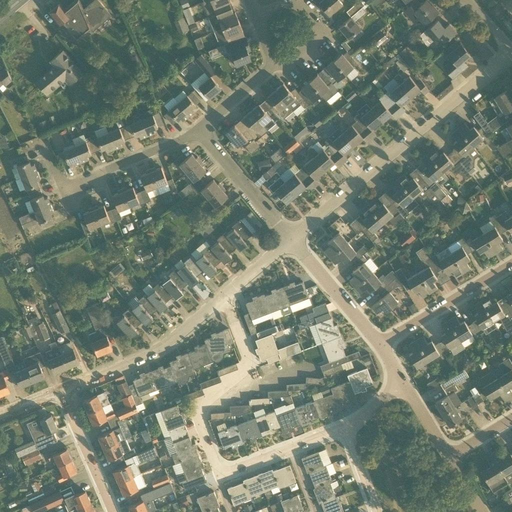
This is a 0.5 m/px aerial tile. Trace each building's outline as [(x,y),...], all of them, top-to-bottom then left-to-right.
[(111,15),(98,0),(93,0),(83,9),(79,0),(75,0),(64,10),(59,4),(52,9),(49,12),(50,14),(51,14),(61,25),(62,23),(77,39),(90,28),(93,31),(111,15)] [(186,0),(180,0),(179,1),(183,10),(190,6),(186,0)] [(208,17),(231,8),(229,3),(231,2),(230,0),(208,0),(202,2),(208,17)] [(312,0),(311,1),(316,6),(320,3),(329,15),(343,4),(339,0),(312,0)] [(349,38),(361,28),(355,22),(366,13),(362,8),(364,5),(360,0),(347,11),(351,17),(339,27),(349,38)] [(381,4),(377,0),(374,0),(371,3),(375,8),(381,4)] [(421,5),(416,0),(415,1),(410,5),(404,10),(414,22),(419,18),(424,23),(438,12),(432,4),(430,5),(426,0),(421,5)] [(233,13),(231,8),(208,17),(214,32),(239,22),(235,12),(233,13)] [(179,34),(190,30),(185,17),(174,22),(179,34)] [(445,29),(437,20),(420,35),(423,38),(422,39),(425,42),(425,43),(427,46),(429,45),(428,44),(433,40),(434,40),(437,38),(442,44),(448,39),(448,40),(456,33),(449,24),(445,27),(446,28),(445,29)] [(225,45),(229,43),(243,37),(241,32),(243,32),(239,22),(214,32),(220,47),(225,45)] [(196,23),(189,26),(192,32),(198,29),(196,23)] [(378,46),(387,38),(383,33),(373,41),(378,46)] [(245,37),(243,37),(229,43),(225,45),(231,59),(233,57),(237,66),(251,60),(247,52),(251,51),(248,43),(245,45),(242,38),(245,37),(245,38),(245,37)] [(458,45),(455,42),(444,51),(448,54),(447,55),(455,64),(452,67),(449,63),(444,67),(453,78),(467,66),(463,61),(470,55),(460,44),(458,45)] [(211,59),(218,56),(215,49),(209,51),(211,59)] [(410,66),(415,61),(405,49),(400,53),(410,66)] [(69,83),(82,73),(63,50),(50,60),(55,66),(37,81),(47,93),(65,78),(69,83)] [(136,51),(127,55),(136,73),(145,69),(136,51)] [(358,64),(347,51),(343,55),(342,53),(334,60),(351,80),(357,75),(357,72),(354,68),(353,67),(358,64)] [(201,55),(195,60),(207,75),(214,70),(201,55)] [(351,80),(334,60),(322,71),(338,90),(345,85),(340,79),(346,75),(350,80),(351,80)] [(0,72),(0,85),(3,83),(5,85),(11,80),(7,70),(5,68),(0,72)] [(326,101),(338,90),(322,71),(309,81),(326,101)] [(427,71),(424,73),(424,77),(426,79),(429,79),(432,77),(432,74),(430,71),(427,71)] [(404,80),(398,74),(393,78),(399,84),(411,98),(420,90),(424,94),(429,90),(421,81),(416,85),(409,76),(404,80)] [(221,89),(210,76),(199,86),(209,98),(221,89)] [(326,101),(309,81),(301,88),(303,90),(298,93),(303,98),(309,105),(313,101),(313,102),(321,95),(326,101)] [(290,92),(283,84),(275,90),(293,111),(300,104),(303,107),(306,107),(309,105),(303,98),(298,93),(295,89),(290,92)] [(401,106),(411,98),(399,84),(390,92),(397,101),(392,105),(400,114),(405,111),(401,106)] [(285,118),(293,111),(275,90),(267,97),(274,106),(270,109),(279,119),(283,115),(285,118)] [(499,116),(503,113),(511,108),(511,100),(506,91),(495,98),(500,107),(495,109),(499,116)] [(200,101),(192,92),(178,104),(189,116),(195,110),(192,108),(196,105),(200,101)] [(392,105),(388,109),(381,101),(371,109),(382,122),(392,114),(396,118),(400,114),(392,105)] [(183,121),(189,116),(178,104),(164,115),(172,125),(177,121),(180,118),(183,121)] [(270,109),(266,113),(259,104),(251,111),(268,130),(276,123),(274,122),(279,119),(270,109)] [(344,106),(338,111),(341,114),(347,110),(344,106)] [(152,114),(150,109),(140,114),(142,118),(141,119),(148,135),(155,132),(154,129),(163,125),(158,113),(153,115),(152,114)] [(382,122),(371,109),(362,117),(359,113),(353,118),(356,121),(372,139),(376,135),(372,130),(382,122)] [(259,138),(268,130),(251,111),(243,118),(250,126),(246,130),(254,139),(258,136),(259,138)] [(482,127),(487,122),(479,111),(473,116),(482,127)] [(318,116),(312,121),(317,127),(323,122),(318,116)] [(148,135),(141,119),(130,123),(130,124),(125,126),(130,138),(139,135),(140,138),(148,135)] [(372,139),(356,121),(347,129),(341,122),(336,126),(338,129),(353,146),(363,138),(367,143),(372,139)] [(39,124),(42,131),(48,128),(45,122),(39,124)] [(464,123),(458,129),(473,147),(483,138),(488,144),(492,140),(482,127),(478,130),(474,126),(470,130),(464,123)] [(504,158),(511,152),(511,123),(507,127),(511,135),(511,138),(497,148),(504,158)] [(246,130),(242,133),(235,125),(225,133),(237,147),(243,143),(252,153),(260,146),(254,139),(246,130)] [(130,138),(125,126),(120,128),(119,128),(108,132),(114,148),(122,145),(121,142),(130,138)] [(114,148),(108,132),(106,127),(94,131),(95,133),(90,135),(92,140),(96,151),(106,148),(107,151),(114,148)] [(324,141),(328,145),(343,163),(348,159),(344,155),(353,146),(338,129),(328,137),(324,141)] [(464,167),(468,171),(473,167),(474,159),(467,152),(473,147),(458,129),(451,134),(457,141),(453,144),(457,148),(452,152),(464,167)] [(299,131),(293,137),(294,138),(299,144),(301,143),(306,139),(299,131)] [(287,154),(299,144),(294,138),(282,148),(287,154)] [(96,151),(92,140),(86,142),(86,141),(75,146),(81,162),(89,159),(87,156),(96,151)] [(343,163),(328,145),(318,153),(313,148),(310,147),(307,150),(313,158),(325,171),(334,162),(338,167),(343,163)] [(81,162),(75,146),(63,150),(64,151),(58,153),(63,165),(72,162),(74,165),(81,162)] [(282,148),(277,153),(281,159),(287,154),(282,148)] [(455,175),(462,169),(464,167),(452,152),(447,156),(443,152),(440,155),(434,149),(428,154),(443,172),(448,168),(455,175)] [(196,158),(192,154),(185,160),(181,155),(171,163),(175,168),(179,164),(187,173),(201,161),(197,157),(196,158)] [(422,178),(440,200),(447,195),(447,194),(437,182),(435,183),(433,181),(443,172),(428,154),(421,160),(427,166),(423,169),(427,174),(422,178)] [(29,161),(27,156),(15,161),(16,164),(13,165),(14,168),(17,167),(21,178),(37,171),(34,164),(31,165),(29,161)] [(319,183),(315,179),(325,171),(313,158),(299,169),(314,187),(319,183)] [(257,162),(259,170),(271,166),(269,159),(257,162)] [(193,189),(203,181),(199,177),(206,171),(202,166),(204,165),(201,161),(187,173),(193,181),(189,184),(193,189)] [(286,203),(296,195),(280,176),(276,171),(272,166),(262,175),(271,185),(268,187),(273,192),(275,190),(286,203)] [(167,181),(161,167),(156,170),(155,167),(150,169),(157,186),(167,182),(171,192),(177,190),(172,178),(167,181)] [(310,191),(314,187),(299,169),(294,174),(290,168),(280,176),(296,195),(306,187),(310,191)] [(146,203),(151,201),(147,190),(157,186),(150,169),(145,171),(146,173),(141,176),(146,189),(141,191),(146,203)] [(40,189),(38,184),(37,180),(40,179),(37,171),(21,178),(26,189),(29,194),(40,189)] [(503,175),(506,182),(511,179),(511,172),(511,171),(503,175)] [(409,181),(404,174),(398,180),(413,197),(418,193),(422,197),(426,194),(435,205),(440,200),(422,178),(417,182),(413,178),(409,181)] [(462,183),(469,191),(478,183),(471,175),(462,183)] [(217,184),(213,180),(206,185),(203,181),(193,189),(194,190),(197,193),(201,190),(208,198),(222,186),(219,183),(217,184)] [(404,218),(409,213),(408,212),(418,204),(413,198),(413,197),(398,180),(391,185),(396,192),(393,195),(397,199),(392,203),(404,218)] [(194,190),(193,189),(189,184),(179,193),(184,199),(194,190)] [(215,215),(225,207),(221,202),(228,197),(224,192),(226,190),(222,186),(208,198),(215,206),(211,210),(215,215)] [(135,193),(133,187),(127,190),(126,187),(122,189),(129,207),(139,203),(140,205),(146,203),(141,191),(135,193)] [(42,195),(40,189),(29,194),(31,199),(30,200),(34,211),(51,205),(48,197),(44,198),(43,195),(42,195)] [(116,221),(122,219),(119,211),(129,207),(122,189),(117,191),(118,193),(112,196),(117,207),(112,209),(116,221)] [(447,195),(440,200),(444,204),(450,199),(447,195)] [(458,196),(456,202),(459,206),(465,201),(461,195),(458,196)] [(379,206),(374,200),(368,205),(383,223),(388,219),(395,227),(401,221),(404,218),(392,203),(387,207),(383,203),(379,206)] [(465,203),(458,207),(462,214),(470,210),(465,203)] [(54,223),(52,217),(50,214),(54,212),(51,205),(34,211),(19,217),(23,229),(40,222),(42,228),(54,223)] [(383,223),(368,205),(361,211),(366,217),(363,220),(359,216),(355,220),(362,229),(363,230),(362,230),(370,239),(372,241),(377,237),(373,232),(383,223)] [(106,212),(104,206),(98,208),(97,206),(93,208),(100,225),(110,220),(111,223),(116,221),(112,209),(106,212)] [(181,206),(169,214),(174,221),(186,213),(181,206)] [(85,234),(90,231),(89,229),(100,225),(93,208),(88,209),(89,212),(83,214),(86,220),(80,222),(85,234)] [(511,215),(509,217),(506,211),(496,217),(504,231),(509,228),(511,232),(511,215)] [(482,232),(495,253),(503,249),(498,242),(502,239),(499,234),(504,231),(496,217),(494,215),(489,218),(493,225),(482,232)] [(247,238),(253,233),(240,219),(232,226),(233,228),(226,234),(237,247),(240,250),(247,244),(243,239),(246,237),(247,238)] [(258,229),(262,223),(258,220),(253,225),(258,229)] [(357,234),(362,230),(363,230),(362,229),(355,220),(349,224),(357,234)] [(415,239),(414,238),(418,235),(412,228),(398,240),(404,248),(415,239)] [(469,229),(462,234),(472,251),(477,248),(480,253),(484,250),(488,258),(495,253),(482,232),(476,236),(473,230),(469,229)] [(232,251),(237,247),(226,234),(225,232),(216,239),(218,241),(211,247),(222,260),(224,263),(232,257),(228,252),(230,249),(232,251)] [(330,257),(348,242),(339,232),(327,242),(331,246),(324,251),(330,257)] [(463,273),(470,269),(466,262),(470,259),(467,254),(472,251),(462,234),(461,234),(463,238),(447,247),(463,273)] [(353,263),(363,255),(367,251),(363,246),(358,250),(358,249),(355,252),(348,242),(330,257),(335,264),(342,259),(344,262),(349,258),(353,263)] [(217,264),(222,260),(211,247),(210,245),(201,252),(197,248),(191,254),(192,255),(191,255),(196,260),(204,270),(209,276),(217,270),(212,265),(215,262),(217,264)] [(431,257),(441,274),(446,271),(447,273),(451,270),(455,278),(463,273),(447,247),(447,248),(450,253),(439,259),(436,254),(431,257)] [(150,249),(144,252),(147,259),(153,256),(150,249)] [(437,279),(436,277),(441,274),(431,257),(425,249),(417,254),(422,262),(421,263),(424,268),(418,272),(430,293),(437,288),(433,281),(437,279)] [(405,253),(399,257),(402,263),(409,259),(405,253)] [(204,270),(196,260),(191,255),(183,262),(181,260),(174,265),(177,268),(176,268),(189,283),(191,286),(199,280),(194,275),(197,272),(199,274),(204,270)] [(355,287),(372,272),(364,262),(367,260),(363,255),(353,263),(357,268),(352,272),(356,275),(349,281),(355,287)] [(114,268),(110,271),(114,277),(118,274),(114,268)] [(184,287),(189,283),(176,268),(168,275),(169,277),(163,283),(173,296),(176,299),(183,293),(179,287),(182,285),(184,287)] [(381,282),(372,272),(355,287),(360,294),(367,288),(370,292),(374,288),(378,293),(387,284),(383,279),(381,282)] [(430,293),(418,272),(406,279),(405,276),(400,280),(403,285),(406,291),(411,288),(415,293),(418,290),(423,297),(430,293)] [(400,280),(397,276),(387,284),(378,293),(382,298),(371,307),(377,313),(383,308),(386,312),(398,302),(390,292),(395,287),(403,285),(400,280)] [(173,296),(163,283),(161,281),(152,288),(154,290),(147,296),(158,309),(161,312),(168,305),(164,300),(167,298),(168,300),(173,296)] [(283,287),(290,305),(309,298),(303,282),(295,284),(294,281),(289,283),(290,284),(283,287)] [(290,305),(283,287),(272,291),(271,290),(272,293),(265,296),(264,294),(271,312),(280,308),(283,315),(292,312),(290,305)] [(158,309),(147,296),(146,294),(138,300),(136,296),(127,303),(131,306),(130,307),(143,321),(145,325),(153,318),(149,313),(151,311),(153,313),(158,309)] [(271,312),(264,294),(253,298),(252,297),(253,300),(245,303),(249,313),(244,316),(251,335),(256,333),(257,333),(251,319),(271,312)] [(493,304),(488,297),(481,301),(493,321),(499,317),(502,322),(501,322),(507,331),(511,327),(511,315),(504,303),(499,306),(497,301),(493,304)] [(484,330),(482,328),(493,321),(481,301),(474,305),(478,313),(474,315),(477,320),(472,323),(478,333),(484,330)] [(97,356),(112,349),(106,335),(111,333),(104,319),(98,303),(86,308),(93,324),(96,331),(89,334),(97,356)] [(309,319),(329,312),(326,306),(307,313),(309,319)] [(117,322),(123,329),(130,338),(137,331),(133,326),(136,324),(138,326),(143,321),(130,307),(122,314),(124,316),(117,322)] [(30,326),(40,321),(36,310),(25,315),(30,326)] [(60,333),(69,329),(60,310),(51,314),(60,333)] [(337,324),(334,325),(329,312),(309,319),(301,323),(302,326),(304,328),(309,326),(315,324),(322,343),(340,337),(336,325),(337,325),(337,324)] [(460,324),(456,316),(448,321),(460,341),(471,334),(473,337),(478,333),(472,323),(467,326),(464,321),(460,324)] [(446,353),(451,350),(449,348),(460,341),(448,321),(441,325),(445,332),(441,335),(444,339),(439,342),(446,353)] [(35,326),(39,337),(41,341),(49,338),(43,322),(35,326)] [(120,331),(123,329),(117,322),(114,325),(120,331)] [(258,339),(272,334),(284,329),(282,326),(279,325),(276,325),(269,328),(257,333),(256,333),(258,339)] [(26,339),(33,336),(30,328),(29,326),(22,329),(26,339)] [(235,347),(228,329),(212,335),(211,334),(212,337),(204,340),(206,344),(210,356),(235,347)] [(279,353),(272,334),(258,339),(255,340),(258,348),(255,349),(256,349),(261,360),(263,359),(279,353)] [(15,366),(3,336),(0,337),(0,351),(7,369),(10,377),(15,375),(20,387),(33,382),(25,362),(15,366)] [(427,343),(423,336),(415,341),(428,361),(438,354),(440,357),(446,353),(439,342),(434,345),(431,341),(427,343)] [(345,347),(340,337),(322,343),(330,362),(320,366),(322,371),(334,367),(341,364),(339,359),(346,356),(343,348),(346,347),(345,347)] [(493,340),(486,344),(491,352),(498,347),(493,340)] [(417,367),(428,361),(415,341),(408,345),(413,352),(409,355),(417,367)] [(54,373),(66,368),(57,347),(58,347),(55,342),(50,344),(52,349),(45,352),(54,373)] [(72,349),(69,342),(58,347),(57,347),(66,368),(79,363),(73,349),(72,349)] [(285,347),(288,356),(301,351),(298,342),(285,347)] [(324,359),(328,358),(322,343),(319,345),(324,359)] [(210,356),(206,344),(195,348),(194,347),(195,350),(187,353),(194,369),(212,362),(210,356)] [(194,369),(187,353),(177,357),(176,356),(177,360),(170,363),(171,365),(175,378),(194,371),(194,369)] [(33,382),(45,377),(41,366),(45,365),(41,356),(25,362),(33,382)] [(369,357),(363,360),(365,365),(372,363),(369,357)] [(510,399),(511,397),(511,391),(509,387),(511,385),(511,364),(508,358),(502,362),(508,372),(497,378),(510,399)] [(217,371),(219,376),(238,369),(236,364),(217,371)] [(341,364),(334,367),(336,372),(343,370),(341,364)] [(175,378),(171,365),(164,368),(162,365),(162,367),(151,371),(158,390),(177,382),(175,378)] [(453,366),(448,369),(452,375),(456,372),(453,366)] [(366,390),(365,387),(373,384),(367,368),(347,375),(349,381),(355,393),(366,389),(366,390)] [(0,395),(10,391),(5,379),(10,377),(7,369),(0,372),(0,395)] [(454,407),(461,403),(454,392),(458,390),(454,385),(468,376),(464,370),(440,384),(447,395),(435,402),(442,414),(454,407)] [(158,390),(151,371),(140,375),(140,374),(139,374),(141,378),(133,381),(134,384),(128,387),(131,394),(136,405),(142,403),(139,397),(158,390)] [(497,378),(492,371),(479,379),(484,386),(482,387),(490,399),(500,393),(505,402),(510,399),(497,378)] [(221,382),(219,376),(199,384),(202,389),(221,382)] [(324,377),(319,378),(321,384),(328,382),(326,376),(324,377)] [(427,385),(430,390),(441,382),(438,378),(427,385)] [(350,403),(349,400),(356,397),(355,393),(349,381),(331,388),(333,394),(338,406),(349,402),(349,403),(350,403)] [(123,398),(128,396),(131,394),(128,387),(126,382),(118,386),(123,398)] [(328,385),(320,388),(321,391),(323,396),(331,393),(328,385)] [(88,413),(110,403),(105,391),(83,401),(88,413)] [(120,419),(138,411),(136,405),(131,394),(128,396),(131,404),(116,411),(120,419)] [(333,394),(314,401),(321,419),(332,415),(332,416),(333,416),(332,413),(339,410),(338,406),(333,394)] [(478,406),(477,404),(474,399),(472,396),(467,399),(473,409),(478,406)] [(483,400),(480,396),(474,399),(477,404),(483,400)] [(321,419),(314,401),(295,408),(301,424),(302,426),(313,422),(313,423),(314,423),(313,420),(320,417),(321,419)] [(113,410),(110,403),(88,413),(93,425),(116,415),(114,410),(113,410)] [(184,424),(186,423),(182,412),(183,411),(180,412),(177,405),(161,411),(155,413),(157,419),(163,417),(171,437),(167,438),(163,439),(165,442),(188,433),(184,424)] [(240,415),(243,414),(243,405),(230,406),(230,412),(225,412),(225,418),(232,418),(232,415),(240,415)] [(449,426),(461,418),(454,407),(442,414),(449,426)] [(301,424),(295,408),(276,416),(280,427),(283,434),(294,429),(295,430),(294,427),(301,424)] [(274,433),(273,430),(280,427),(276,416),(274,411),(255,418),(262,436),(273,432),(274,433)] [(40,419),(42,424),(37,427),(41,437),(58,429),(51,415),(40,419)] [(251,440),(262,436),(255,418),(237,425),(244,443),(243,441),(250,438),(251,442),(252,441),(251,440)] [(109,425),(112,430),(121,426),(118,421),(109,425)] [(232,447),(244,443),(237,425),(217,432),(224,449),(231,446),(232,449),(233,449),(232,447)] [(103,448),(118,441),(119,442),(125,439),(126,438),(123,431),(121,426),(112,430),(98,436),(103,448)] [(171,455),(175,464),(198,455),(194,444),(195,443),(192,444),(188,433),(165,442),(170,455),(171,455)] [(130,450),(125,439),(119,442),(118,441),(103,448),(108,460),(130,450)] [(23,445),(15,448),(19,457),(21,456),(27,454),(23,445)] [(136,455),(140,463),(158,455),(154,447),(136,455)] [(25,465),(41,458),(38,449),(34,451),(27,454),(21,456),(25,465)] [(71,460),(66,449),(56,454),(55,452),(47,455),(50,460),(55,458),(59,466),(71,460)] [(501,460),(495,451),(490,454),(507,483),(511,479),(511,455),(511,454),(501,460)] [(324,466),(318,452),(301,458),(307,473),(309,472),(310,475),(327,469),(326,465),(324,466)] [(494,494),(496,493),(495,490),(507,483),(490,454),(486,457),(491,466),(481,472),(494,494)] [(203,466),(198,455),(175,464),(172,465),(176,475),(184,472),(190,487),(206,481),(201,467),(204,466),(203,466)] [(59,482),(67,478),(66,476),(77,472),(71,460),(59,466),(62,474),(57,476),(59,482)] [(140,473),(137,466),(138,466),(135,461),(113,471),(118,483),(133,476),(133,477),(138,475),(140,473)] [(280,487),(296,482),(289,465),(274,471),(280,487)] [(164,473),(162,466),(154,469),(157,475),(164,473)] [(28,467),(22,470),(25,476),(31,473),(28,467)] [(273,471),(272,469),(258,475),(264,492),(278,486),(279,488),(280,487),(274,471),(273,471)] [(315,494),(332,487),(330,483),(332,482),(327,469),(310,475),(315,488),(313,489),(315,494)] [(154,488),(170,482),(167,474),(151,480),(154,488)] [(141,481),(138,475),(133,477),(133,476),(118,483),(124,495),(146,485),(144,480),(141,481)] [(249,499),(251,499),(250,497),(264,492),(258,475),(243,480),(244,482),(243,483),(249,499)] [(53,484),(38,490),(36,483),(31,485),(34,492),(26,496),(30,504),(57,492),(53,484)] [(158,497),(173,491),(170,483),(155,489),(158,497)] [(234,505),(249,499),(243,483),(227,489),(234,505)] [(341,490),(340,486),(332,488),(332,487),(315,494),(319,504),(321,503),(324,511),(341,504),(337,496),(335,497),(334,492),(341,490)] [(72,510),(90,502),(85,491),(74,496),(73,493),(67,497),(64,489),(59,491),(68,511),(72,510)] [(207,511),(218,508),(218,507),(219,506),(214,492),(197,498),(202,511),(207,511)] [(281,493),(275,495),(277,501),(283,499),(281,493)] [(299,511),(301,511),(301,510),(303,510),(297,495),(281,501),(284,511),(299,511)] [(38,511),(54,505),(49,496),(30,505),(33,511),(38,511)] [(130,511),(148,511),(146,505),(153,502),(151,497),(129,506),(130,511)] [(186,497),(178,500),(181,506),(188,503),(186,497)] [(72,510),(72,511),(94,511),(90,502),(72,510)]
